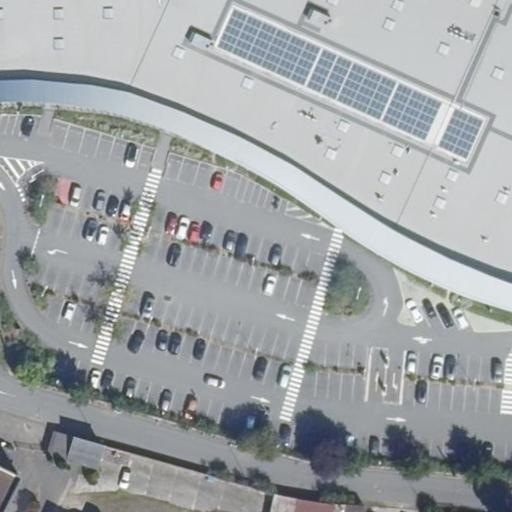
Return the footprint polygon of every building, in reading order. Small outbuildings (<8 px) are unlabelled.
[(121,102),(166,0),(0,0),(0,94),(53,94),(64,95),(121,102)] [(498,125),(511,93),(511,0),(166,0),(121,102),(147,108),(212,129),(233,140),(261,155),(309,43),(346,59),(388,77),(447,103),(498,125)] [(271,160),(300,174),(346,59),(309,43),(261,155),(271,160)] [(310,181),(333,198),(388,77),(346,59),(300,174),(310,181)] [(388,77),(333,198),(342,204),(391,234),(447,103),(388,77)] [(500,284),(511,255),(511,93),(498,125),(439,259),(453,265),(500,284)] [(447,103),(391,234),(395,237),(439,259),(498,125),(447,103)] [(511,255),(500,284),(511,288),(511,255)] [(65,459),(71,437),(52,431),(47,454),(65,459)] [(71,437),(65,459),(96,468),(102,445),(71,437)] [(0,511),(1,511),(18,478),(0,468),(0,511)] [(362,511),(364,507),(298,500),(272,494),(269,511),(362,511)]
